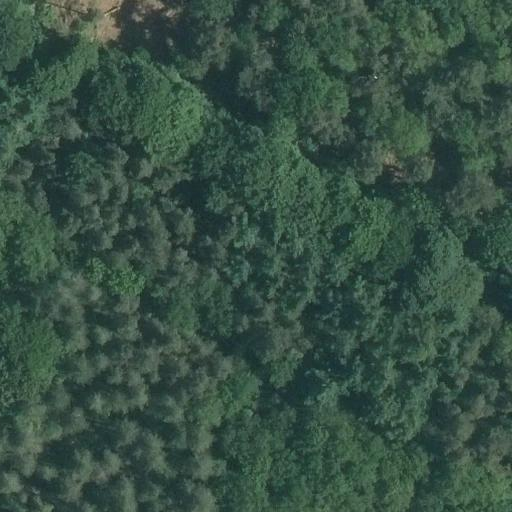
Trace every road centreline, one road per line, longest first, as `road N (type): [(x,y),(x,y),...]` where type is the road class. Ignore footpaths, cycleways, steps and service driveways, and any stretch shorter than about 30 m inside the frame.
road 1 (track): [(511,328),(254,187)]
road 2 (track): [(254,187),(18,55)]
